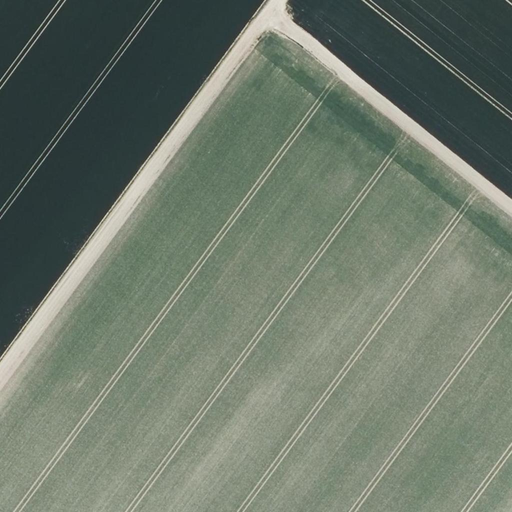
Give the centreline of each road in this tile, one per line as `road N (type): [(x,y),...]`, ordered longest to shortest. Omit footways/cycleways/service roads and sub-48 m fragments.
road 1 (track): [(279,0),(0,376)]
road 2 (track): [(269,12),(511,206)]
